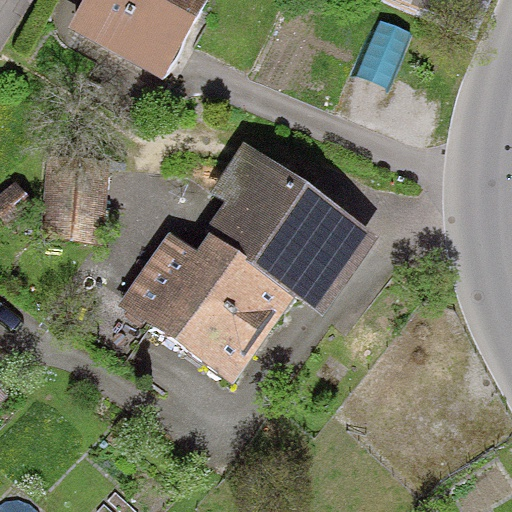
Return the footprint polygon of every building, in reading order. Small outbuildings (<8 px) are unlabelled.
[(212,0),(104,0),(87,32),(171,77),(212,0)] [(381,24),(357,78),(389,92),(413,38),(381,24)] [(110,166),(47,160),(39,242),(102,249),(110,166)] [(269,166),(220,235),(322,309),(372,240),(269,166)] [(15,184),(0,198),(0,222),(4,227),(32,202),(15,184)] [(294,303),(217,248),(204,267),(178,249),(135,308),(238,381),(294,303)]
